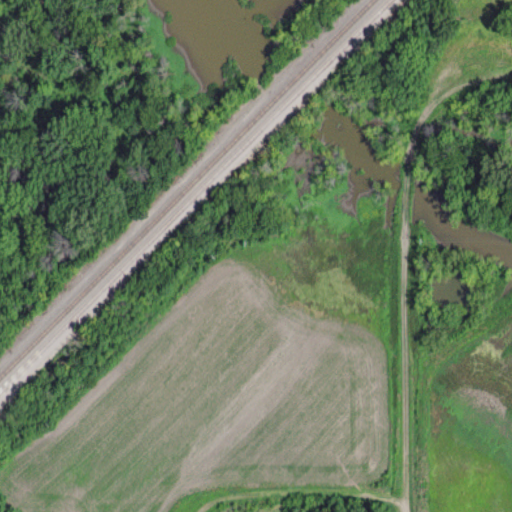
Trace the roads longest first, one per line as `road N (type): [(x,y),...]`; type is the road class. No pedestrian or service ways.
road 1 (residential): [(402,511),(403,227),(411,164),(433,105),(511,73)]
road 2 (residential): [(402,499),(206,506)]
